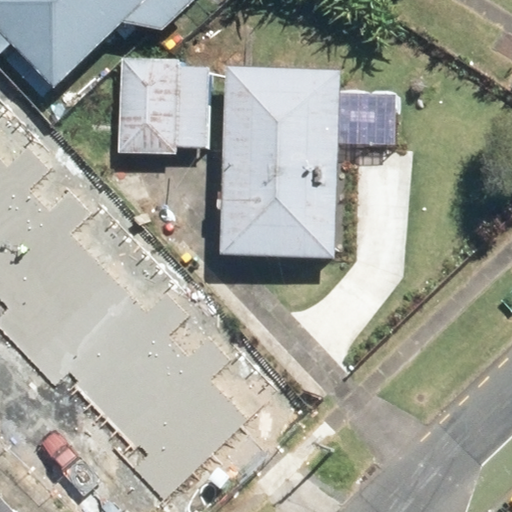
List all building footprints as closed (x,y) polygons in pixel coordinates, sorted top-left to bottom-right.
[(5,0),(0,5),(0,14),(68,87),(162,0),(5,0)] [(142,67),(140,154),(213,155),(214,69),(142,67)] [(360,73),(253,73),(252,251),(359,251),(360,73)] [(0,306),(32,277),(0,241),(0,306)] [(85,306),(0,381),(0,392),(112,510),(182,442),(135,393),(153,377),(85,306)] [(19,511),(0,491),(0,511),(19,511)]
